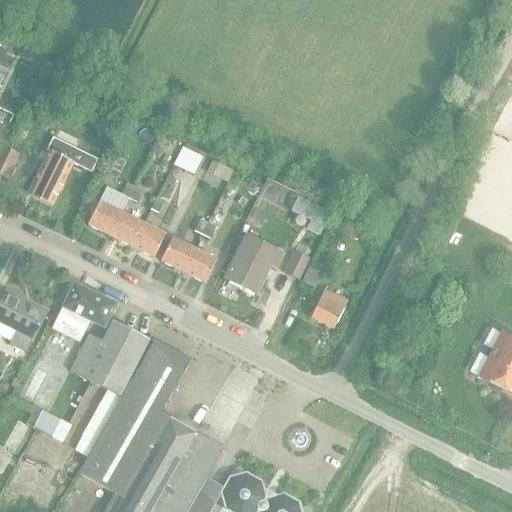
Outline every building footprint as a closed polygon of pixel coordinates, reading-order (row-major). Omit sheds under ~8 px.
[(48,154),(26,196),(50,209),(72,167),(90,176),(97,164),(53,141),(47,153),(48,154)] [(174,165),(195,175),(204,156),(183,146),(174,165)] [(218,149),(212,159),(231,170),(237,160),(218,149)] [(0,152),(0,178),(6,181),(18,158),(1,150),(0,152)] [(128,199),(134,188),(128,185),(122,196),(107,188),(88,227),(110,238),(121,215),(121,214),(128,199)] [(134,188),(128,199),(137,204),(143,192),(134,188)] [(151,212),(159,215),(164,203),(157,200),(151,212)] [(132,249),(143,226),(121,215),(110,238),(132,249)] [(201,237),(207,225),(201,221),(195,233),(201,237)] [(207,225),(201,237),(209,240),(215,229),(207,225)] [(143,226),(132,249),(154,259),(166,236),(143,226)] [(268,267),(275,270),(281,257),(247,239),(225,281),(254,296),(268,267)] [(183,274),(194,251),(172,240),(161,263),(183,274)] [(284,272),(299,280),(310,258),(295,250),(284,272)] [(194,251),(183,274),(205,285),(216,262),(194,251)] [(307,267),(302,281),(315,287),(321,273),(307,267)] [(55,321),(51,328),(79,342),(83,335),(89,323),(103,330),(114,306),(73,285),(55,321)] [(310,320),(333,331),(347,303),(324,291),(310,320)] [(6,293),(4,298),(0,296),(0,324),(33,341),(47,314),(6,293)] [(69,374),(118,399),(147,342),(111,324),(101,343),(88,336),(69,374)] [(511,336),(499,330),(475,377),(511,395),(511,336)] [(189,511),(209,479),(206,477),(221,449),(159,414),(190,360),(153,342),(79,475),(115,495),(105,511),(189,511)] [(44,394),(35,409),(46,416),(55,400),(44,394)] [(72,410),(82,418),(90,408),(80,400),(72,410)] [(25,440),(34,416),(22,411),(13,436),(25,440)] [(36,449),(47,455),(56,437),(45,432),(36,449)] [(283,495),(277,497),(262,489),(260,483),(246,474),(230,479),(222,493),(226,510),(230,511),(299,511),(297,504),(283,495)] [(209,479),(189,511),(208,511),(223,486),(209,479)]
